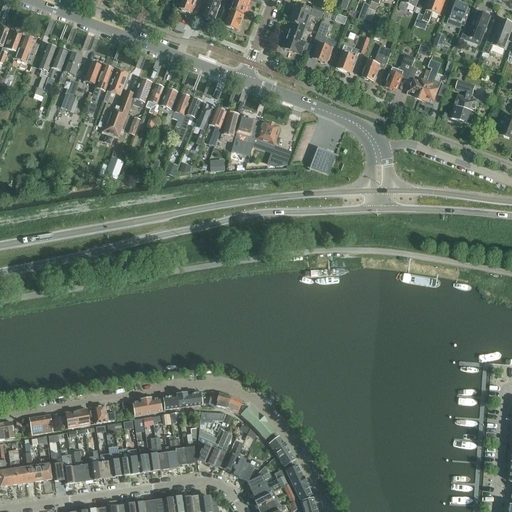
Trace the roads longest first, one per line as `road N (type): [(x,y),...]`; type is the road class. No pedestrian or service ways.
road 1 (unclassified): [(330,511),(294,435),(236,380),(193,378),(0,413)]
road 2 (secondary): [(0,273),(245,215),(380,209)]
road 3 (secondary): [(372,191),(228,203),(0,246)]
road 4 (residential): [(241,511),(230,491),(208,482),(0,510)]
road 5 (tertiary): [(245,78),(33,0)]
road 6 (tertiary): [(377,150),(350,120),(245,78)]
road 7 (residential): [(377,150),(427,148),(511,181)]
road 8 (secondary): [(380,209),(511,216)]
road 9 (secondary): [(511,201),(389,190)]
road 10 (residential): [(497,511),(504,390)]
